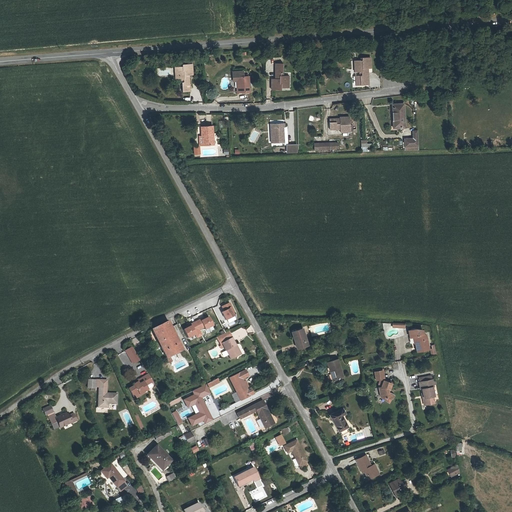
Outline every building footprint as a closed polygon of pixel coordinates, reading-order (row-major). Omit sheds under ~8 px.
[(360,67),(357,67),(357,72),(362,72),(363,85),(371,84),(370,68),(374,67),(373,56),(365,57),(365,60),(359,60),(360,67)] [(289,80),(292,80),(291,75),(286,75),(285,62),(277,62),(278,78),(274,78),(275,89),(285,89),(285,87),(289,87),(289,80)] [(178,73),(176,74),(177,79),(182,79),(183,92),(191,92),(190,75),(194,75),(193,64),(183,64),(184,66),(178,67),(178,73)] [(251,77),(249,77),(245,77),(245,75),(245,71),(235,72),(235,77),(237,77),(239,77),(240,93),(252,92),(251,77)] [(397,118),(398,129),(408,128),(406,104),(394,105),(395,118),(397,118)] [(341,124),(331,124),(331,132),(341,131),(344,131),(344,135),(345,135),(353,134),(351,119),(341,120),(341,121),(341,124)] [(274,127),(276,146),(286,146),(286,137),(287,136),(287,126),(274,127)] [(203,139),(203,148),(213,147),(212,129),(200,130),(201,139),(203,139)] [(416,141),(408,142),(409,150),(421,149),(419,134),(416,134),(416,141)] [(230,301),(222,305),(225,310),(222,311),(226,320),(237,314),(230,301)] [(176,333),(179,331),(173,317),(170,319),(176,333)] [(209,317),(202,321),(206,329),(213,326),(209,317)] [(163,339),(176,333),(170,319),(157,325),(163,339)] [(198,320),(191,323),(195,331),(202,328),(198,320)] [(234,337),(244,335),(242,325),(231,328),(234,337)] [(191,326),(184,329),(188,338),(195,335),(191,326)] [(292,332),(298,348),(308,344),(302,328),(292,332)] [(165,343),(167,347),(183,339),(179,331),(176,333),(163,339),(165,343)] [(421,334),(411,336),(412,342),(413,342),(415,351),(426,349),(423,333),(421,334)] [(233,360),(242,355),(237,346),(238,345),(234,337),(223,344),(227,351),(228,351),(233,360)] [(183,339),(167,347),(170,354),(173,352),(186,346),(183,339)] [(137,360),(130,347),(123,351),(130,364),(137,360)] [(330,372),(333,382),(342,379),(336,361),(326,364),(329,373),(330,372)] [(252,388),(250,389),(247,390),(242,378),(244,377),(249,375),(246,370),(230,377),(241,399),(254,393),(252,388)] [(373,379),(378,378),(381,378),(382,377),(380,370),(372,371),(373,379)] [(419,387),(422,399),(431,397),(429,390),(430,390),(428,381),(430,381),(429,378),(432,377),(431,375),(429,375),(428,373),(427,374),(417,376),(418,383),(419,387)] [(141,396),(148,391),(149,390),(147,387),(154,382),(149,375),(138,382),(139,383),(135,386),(136,387),(130,390),(135,398),(140,395),(141,396)] [(220,379),(212,383),(209,384),(211,388),(222,383),(220,379)] [(95,383),(95,380),(88,380),(88,389),(91,389),(91,391),(95,391),(95,387),(99,387),(99,407),(109,408),(109,403),(117,403),(117,393),(107,393),(106,380),(99,380),(99,383),(95,383)] [(389,382),(381,380),(377,380),(376,383),(379,384),(378,387),(376,387),(378,397),(385,402),(388,399),(390,398),(392,395),(388,392),(386,392),(386,389),(387,389),(389,382)] [(211,395),(206,384),(191,391),(194,396),(185,400),(189,407),(195,404),(199,413),(189,418),(193,426),(204,421),(205,423),(213,419),(203,398),(211,395)] [(328,395),(314,401),(319,411),(333,404),(328,395)] [(240,418),(250,413),(256,410),(265,428),(273,423),(262,400),(247,407),(237,412),(240,418)] [(52,403),(42,407),(45,415),(47,414),(54,429),(77,419),(74,412),(58,419),(52,403)] [(177,424),(183,422),(176,410),(171,413),(177,424)] [(341,411),(328,417),(337,434),(346,429),(340,418),(343,416),(341,411)] [(229,424),(232,429),(239,425),(237,420),(229,424)] [(289,426),(281,430),(283,435),(291,432),(289,426)] [(183,434),(188,445),(196,441),(191,431),(183,434)] [(202,440),(205,446),(211,443),(207,437),(202,440)] [(287,453),(292,451),(298,464),(307,461),(297,440),(284,446),(287,453)] [(154,461),(155,460),(162,467),(171,459),(157,444),(147,454),(154,461)] [(196,445),(191,448),(194,453),(199,450),(196,445)] [(365,469),(370,479),(379,475),(375,464),(371,465),(367,455),(357,459),(362,470),(365,469)] [(254,475),(256,477),(261,474),(255,463),(236,473),(240,482),(254,475)] [(117,487),(124,481),(111,464),(102,471),(107,479),(109,477),(117,487)] [(174,473),(166,476),(169,482),(176,478),(174,473)] [(402,495),(406,493),(400,481),(396,483),(391,486),(398,500),(403,497),(402,495)] [(77,502),(82,511),(95,504),(89,495),(77,502)] [(185,511),(205,511),(201,502),(184,510),(185,511)]
